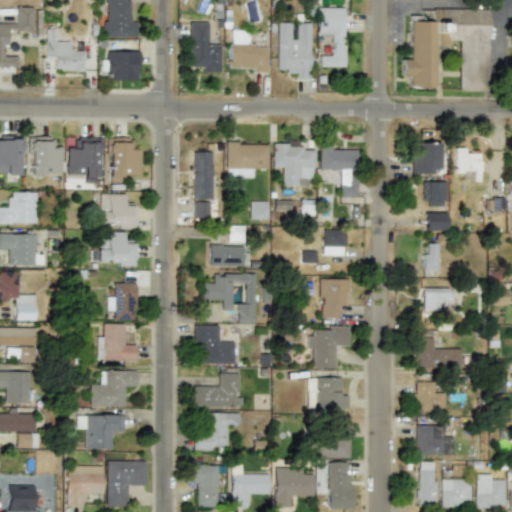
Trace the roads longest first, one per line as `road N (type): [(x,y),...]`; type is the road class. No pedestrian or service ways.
road 1 (residential): [(0,106),(511,112)]
road 2 (residential): [(164,511),(165,0)]
road 3 (residential): [(382,511),(381,0)]
